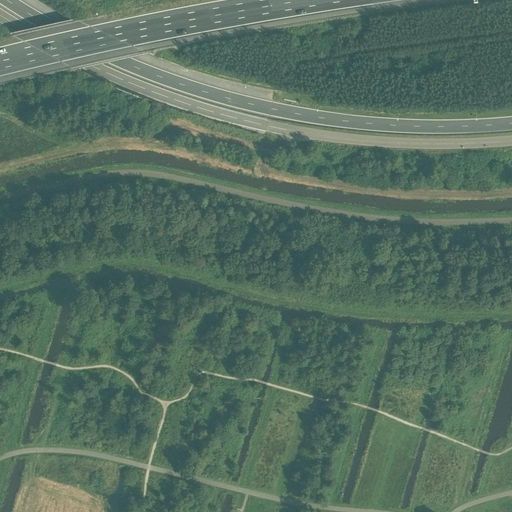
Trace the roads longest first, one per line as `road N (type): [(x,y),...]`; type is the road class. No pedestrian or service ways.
road 1 (unclassified): [(511,140),(372,141),(260,124),(125,81),(0,15)]
road 2 (trunk): [(6,0),(105,54),(227,98),(344,121),(511,123)]
road 3 (motorway): [(0,61),(305,0)]
